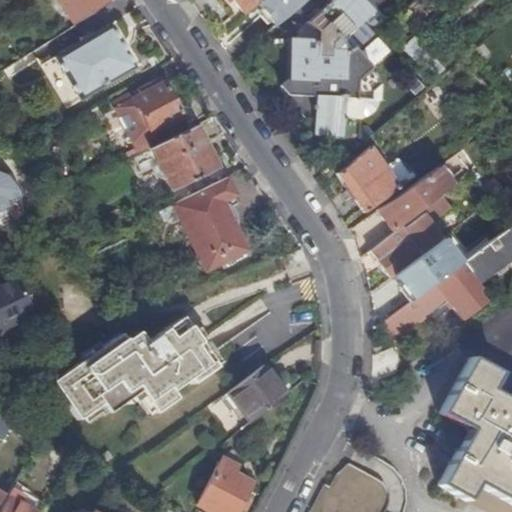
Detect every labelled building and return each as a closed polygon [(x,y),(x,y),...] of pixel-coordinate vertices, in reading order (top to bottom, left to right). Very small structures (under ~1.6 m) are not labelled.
[(57,0),(74,24),(107,3),(104,0),(57,0)] [(260,0),(230,0),(243,15),(255,4),(260,0)] [(260,0),(255,4),(274,27),(303,0),(260,0)] [(359,99),(378,99),(379,81),(368,68),(370,67),(349,44),(347,46),(341,38),(372,11),(361,0),(324,0),(323,2),(325,4),(305,20),(314,30),(314,32),(314,39),(286,38),(285,79),(278,85),(286,95),(300,95),(300,107),(300,111),(300,114),(302,116),(304,117),(310,118),(310,135),(358,137),(359,99)] [(108,25),(54,57),(79,100),(134,67),(108,25)] [(412,35),(401,45),(411,56),(422,47),(412,35)] [(148,148),(186,130),(179,117),(181,116),(163,82),(113,108),(136,154),(148,148)] [(434,89),(426,95),(434,107),(442,101),(434,89)] [(193,127),(149,149),(170,191),(215,169),(193,127)] [(398,189),(383,169),(368,147),(335,174),(362,213),(398,189)] [(396,160),(383,169),(398,189),(410,180),(396,160)] [(436,166),(392,195),(346,226),(351,236),(379,217),(391,233),(438,195),(450,185),(436,166)] [(0,171),(0,208),(9,204),(7,200),(20,193),(19,185),(4,174),(0,171)] [(171,204),(179,219),(205,270),(246,250),(221,201),(234,194),(225,177),(171,204)] [(71,254),(89,245),(61,192),(43,200),(62,240),(71,254)] [(438,195),(391,233),(368,251),(388,279),(439,240),(427,224),(448,208),(438,195)] [(170,223),(179,219),(171,204),(157,211),(158,215),(165,222),(170,223)] [(511,511),(511,215),(509,217),(511,221),(511,294),(482,317),(452,339),(467,357),(461,369),(437,412),(456,423),(467,428),(436,483),(444,487),(461,497),(464,499),(471,487),(474,482),(475,483),(499,496),(491,511),(511,511)] [(511,231),(508,227),(460,262),(477,285),(511,259),(511,231)] [(288,264),(303,258),(300,249),(285,255),(288,264)] [(477,285),(460,262),(381,322),(381,327),(389,338),(444,297),(461,319),(482,303),(475,294),(481,289),(477,285)] [(14,276),(0,280),(0,332),(31,320),(14,276)] [(124,340),(119,333),(51,382),(78,421),(101,404),(107,414),(138,392),(154,414),(175,399),(170,391),(187,379),(190,384),(215,367),(180,317),(143,343),(135,332),(124,340)] [(261,366),(225,393),(248,424),(284,397),(262,366),(261,366)] [(227,434),(244,422),(222,394),(206,406),(227,434)] [(22,418),(3,405),(0,410),(0,438),(0,439),(7,427),(13,431),(22,418)] [(235,467),(219,458),(196,503),(212,511),(234,511),(250,483),(232,473),(235,467)] [(31,511),(6,496),(0,505),(0,511),(31,511)]
